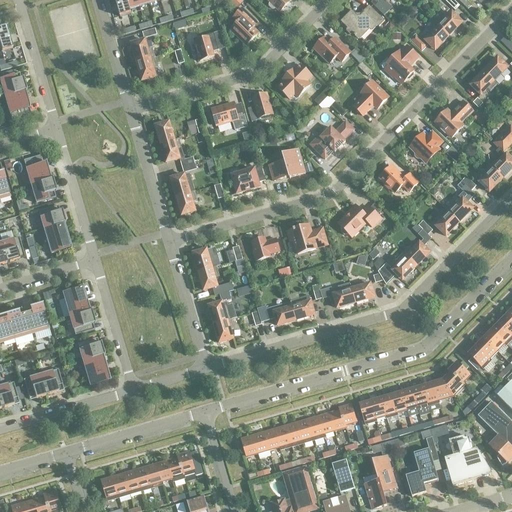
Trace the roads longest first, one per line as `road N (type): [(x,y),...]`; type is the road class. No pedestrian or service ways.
road 1 (residential): [(171,245),(329,195),(511,9)]
road 2 (residential): [(206,368),(400,311),(511,199)]
road 3 (residential): [(207,411),(423,349),(511,260)]
road 4 (residential): [(132,111),(259,73),(329,0)]
road 5 (residential): [(66,452),(207,411)]
road 6 (residential): [(0,431),(134,391)]
road 7 (residential): [(132,111),(171,245)]
road 8 (residential): [(57,129),(97,262)]
road 9 (residential): [(19,0),(57,129)]
road 10 (residential): [(97,262),(134,391)]
road 11 (residential): [(171,245),(206,368)]
